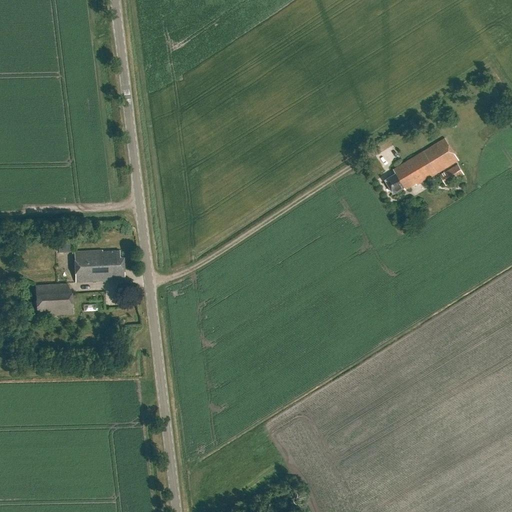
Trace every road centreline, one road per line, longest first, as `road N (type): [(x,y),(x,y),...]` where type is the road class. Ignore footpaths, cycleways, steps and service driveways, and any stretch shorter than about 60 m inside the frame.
road 1 (unclassified): [(176,511),(113,0)]
road 2 (track): [(147,275),(192,267),(349,163)]
